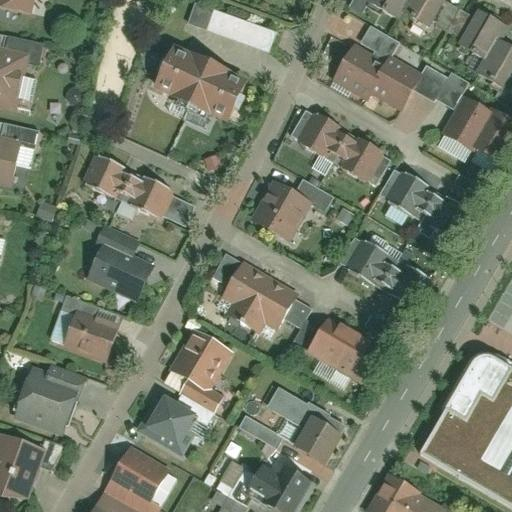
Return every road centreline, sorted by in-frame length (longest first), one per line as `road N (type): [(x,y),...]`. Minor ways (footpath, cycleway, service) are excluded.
road 1 (tertiary): [(333,511),(511,213)]
road 2 (residential): [(217,223),(52,511)]
road 3 (residential): [(294,72),(217,223)]
road 4 (residential): [(294,72),(400,132)]
